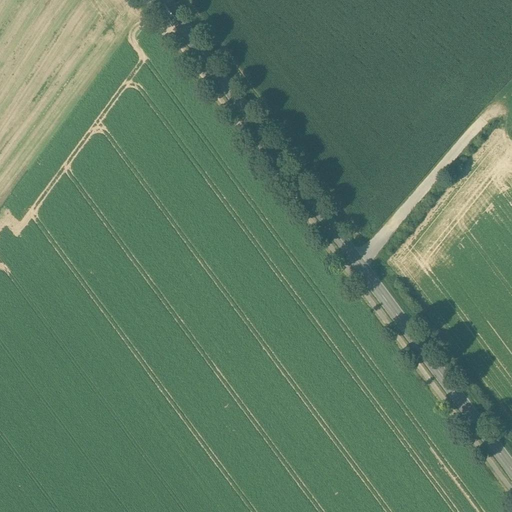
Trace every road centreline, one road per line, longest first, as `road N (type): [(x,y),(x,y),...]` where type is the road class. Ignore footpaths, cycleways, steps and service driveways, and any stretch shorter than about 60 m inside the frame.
road 1 (secondary): [(511,470),(163,0)]
road 2 (track): [(500,109),(478,124),(359,265)]
